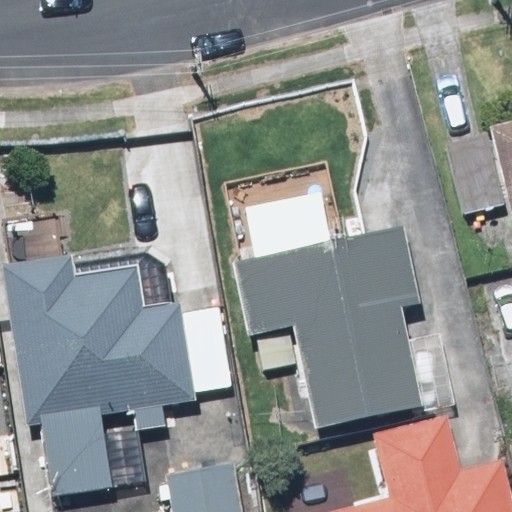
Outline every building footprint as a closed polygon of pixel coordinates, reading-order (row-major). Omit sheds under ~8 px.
[(511,129),(442,148),(460,220),(502,209),(511,248),(511,129)] [(399,230),(227,268),(244,344),(256,342),(263,376),(293,369),(308,437),(419,412),(398,314),(416,310),(399,230)] [(66,261),(0,274),(0,294),(43,502),(112,488),(100,428),(122,424),(126,442),(166,433),(162,413),(232,399),(214,315),(183,321),(180,309),(140,318),(129,266),(70,279),(66,261)] [(509,511),(498,467),(461,477),(446,423),(366,444),(384,510),(375,511),(509,511)] [(239,511),(231,467),(157,481),(162,511),(239,511)]
